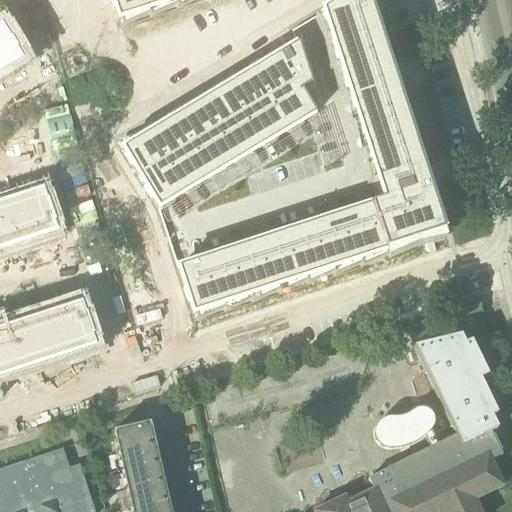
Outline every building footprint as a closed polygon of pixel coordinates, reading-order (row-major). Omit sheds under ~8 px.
[(110,0),(117,21),(183,0),(110,0)] [(188,266),(177,270),(192,316),(359,261),(441,235),(428,194),(427,194),(419,170),(415,171),(368,26),(364,14),(363,10),(360,4),(364,3),(365,3),(366,3),(364,0),(345,0),(320,16),(323,23),(324,27),(375,183),(375,184),(375,185),(390,180),(397,199),(410,195),(411,199),(189,272),(188,268),(189,267),(188,266)] [(0,76),(23,63),(16,52),(18,51),(8,35),(6,36),(0,25),(0,76)] [(297,46),(122,151),(157,211),(160,209),(163,207),(169,204),(314,116),(312,113),(300,92),(310,87),(310,86),(297,46)] [(0,250),(55,233),(51,221),(52,221),(46,203),(45,203),(41,191),(0,204),(0,250)] [(461,304),(465,319),(482,314),(478,299),(461,304)] [(0,378),(92,348),(89,336),(90,336),(84,318),(83,318),(79,307),(0,332),(0,378)] [(364,498),(363,497),(362,497),(363,499),(355,503),(354,502),(353,502),(353,503),(345,507),(342,501),(341,501),(341,502),(333,507),(332,506),(331,506),(332,507),(323,511),(323,510),(322,511),(321,511),(477,511),(473,502),(501,489),(488,463),(500,457),(489,434),(495,431),(489,419),(494,416),(477,382),(485,378),(468,343),(462,346),(457,338),(410,350),(454,438),(434,447),(428,434),(431,429),(432,424),(431,419),(428,415),(424,412),(419,411),(414,412),(409,415),(406,417),(401,419),(397,420),(392,421),(387,421),(382,422),(378,424),(374,428),(372,432),(370,437),(371,442),(373,446),(377,450),(381,452),(386,454),(391,453),(396,453),(401,452),(405,450),(410,448),(414,446),(418,443),(422,440),(428,451),(384,472),(385,473),(366,482),(372,494),(364,498)] [(167,511),(148,426),(113,434),(130,511),(167,511)] [(0,511),(93,511),(78,467),(68,470),(61,451),(0,470),(0,511)]
